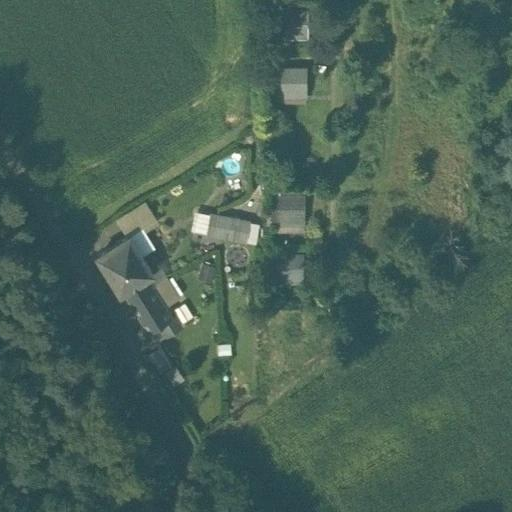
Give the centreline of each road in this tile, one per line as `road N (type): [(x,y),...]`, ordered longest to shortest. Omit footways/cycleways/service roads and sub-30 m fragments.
road 1 (residential): [(0,150),(220,511)]
road 2 (residential): [(396,0),(395,150),(381,185)]
road 3 (residential): [(381,185),(341,180),(338,63)]
road 4 (residential): [(381,185),(371,271),(355,304)]
